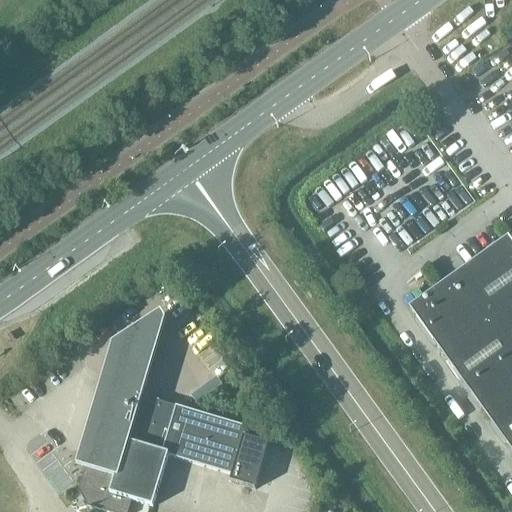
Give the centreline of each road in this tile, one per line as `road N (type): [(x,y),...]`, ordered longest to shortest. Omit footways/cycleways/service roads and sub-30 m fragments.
road 1 (trunk): [(446,511),(196,163)]
road 2 (trunk): [(178,176),(425,511)]
road 3 (secondary): [(196,163),(422,0)]
road 4 (secondary): [(0,303),(178,176)]
